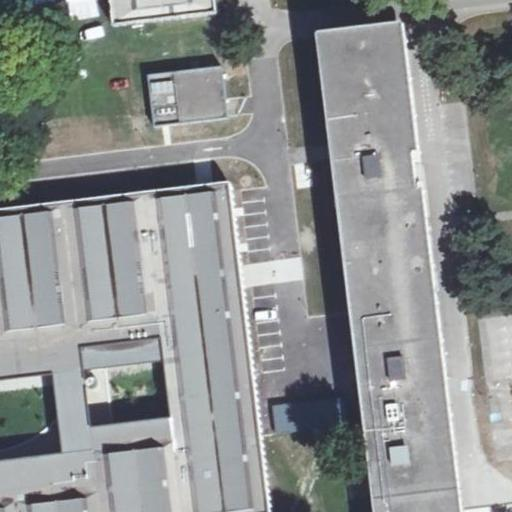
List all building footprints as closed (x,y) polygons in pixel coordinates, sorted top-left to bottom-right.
[(110,0),(113,24),(216,11),(215,0),(110,0)] [(468,511),(410,40),(321,51),(361,399),(364,422),(375,511),(468,511)] [(222,64),(147,74),(155,126),(229,117),(222,64)] [(0,511),(269,511),(260,435),(257,413),(254,413),(227,189),(0,216),(0,511)] [(491,419),(511,416),(511,383),(488,386),(491,419)] [(331,400),(272,406),(276,433),(334,426),(331,400)] [(511,430),(495,432),(498,463),(511,462),(511,430)]
